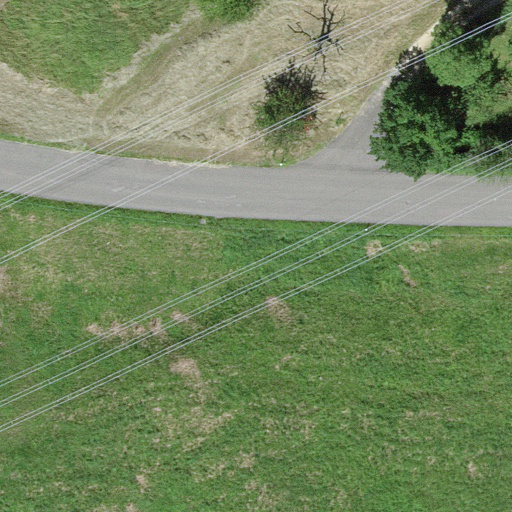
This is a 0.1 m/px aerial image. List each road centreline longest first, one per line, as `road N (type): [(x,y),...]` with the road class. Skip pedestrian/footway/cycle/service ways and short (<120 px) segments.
road 1 (tertiary): [(0,177),(346,208),(511,206)]
road 2 (track): [(502,0),(433,46),(369,135),(346,208)]
